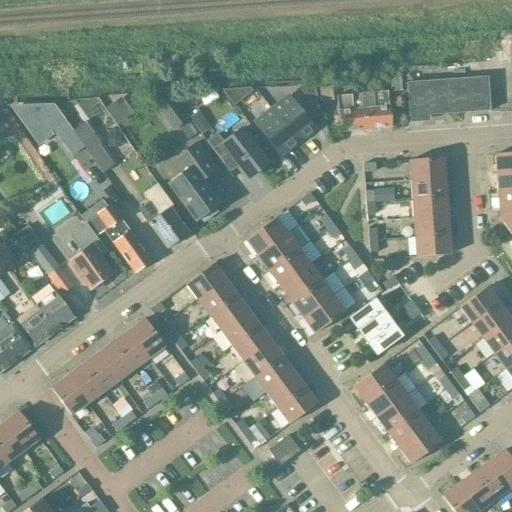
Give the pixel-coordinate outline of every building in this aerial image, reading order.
[(391,92),(402,91),(400,68),(385,69),(386,81),(391,81),(391,92)] [(487,78),(446,81),(449,115),(489,112),(487,78)] [(449,115),(446,81),(406,84),(408,118),(449,115)] [(313,86),(298,87),(311,104),(317,99),(313,86)] [(332,87),(318,88),(319,102),(333,101),(332,87)] [(249,89),(223,91),(234,105),(251,91),(249,89)] [(372,93),(362,94),(363,110),(365,128),(369,128),(369,130),(378,129),(378,127),(390,125),(387,92),(372,93)] [(351,95),(336,97),(340,131),(353,129),(353,131),(361,131),(361,128),(365,128),(363,110),(362,94),(351,95)] [(171,97),(156,108),(173,130),(187,120),(171,97)] [(288,97),(271,111),(295,143),(312,129),(288,97)] [(123,98),(110,110),(120,121),(134,109),(123,98)] [(11,106),(10,107),(38,147),(53,136),(50,132),(65,122),(54,105),(11,106)] [(295,143),(271,111),(254,124),(278,156),(295,143)] [(201,135),(210,128),(199,112),(189,118),(201,135)] [(85,124),(73,132),(103,174),(113,167),(98,145),(99,144),(85,124)] [(216,135),(206,143),(223,165),(232,158),(248,179),(267,165),(240,130),(223,144),(216,135)] [(108,131),(108,148),(121,148),(121,132),(108,131)] [(167,184),(195,223),(200,219),(203,223),(217,213),(214,209),(219,205),(202,182),(216,171),(196,143),(173,160),(182,173),(167,184)] [(511,153),(494,155),(495,175),(511,174),(511,153)] [(408,161),(410,181),(444,179),(442,159),(408,161)] [(363,164),(363,172),(375,172),(375,164),(363,164)] [(511,174),(495,175),(497,194),(511,192),(511,174)] [(445,198),(444,179),(410,181),(411,200),(445,198)] [(381,202),(394,201),(393,189),(374,190),(375,203),(381,202)] [(364,192),(365,203),(373,203),(372,191),(364,192)] [(168,198),(164,192),(138,211),(148,224),(147,224),(167,250),(188,234),(164,202),(168,198)] [(511,192),(497,194),(499,218),(511,213),(511,192)] [(309,193),(299,201),(304,207),(314,200),(309,193)] [(446,217),(445,198),(411,200),(412,219),(446,217)] [(373,203),(365,203),(366,215),(374,215),(373,203)] [(110,206),(99,214),(109,228),(104,232),(112,244),(134,273),(150,262),(110,206)] [(511,213),(499,218),(511,236),(511,213)] [(326,230),(332,225),(325,215),(319,220),(326,230)] [(448,236),(446,217),(412,219),(414,238),(448,236)] [(275,219),(245,241),(257,257),(286,235),(275,219)] [(89,292),(112,275),(91,245),(97,240),(83,220),(67,231),(81,251),(67,261),(89,292)] [(339,234),(332,225),(326,230),(333,239),(339,234)] [(286,235),(257,257),(268,272),(298,250),(309,242),(297,227),(286,235)] [(367,230),(368,242),(376,241),(375,229),(367,230)] [(26,246),(61,296),(72,287),(45,249),(48,246),(41,235),(26,246)] [(448,236),(414,238),(415,258),(449,256),(448,236)] [(376,241),(368,242),(369,254),(377,253),(376,241)] [(349,260),(355,256),(348,246),(342,251),(349,260)] [(298,250),(268,272),(279,288),(309,266),(298,250)] [(362,265),(355,256),(349,260),(356,270),(362,265)] [(185,285),(197,301),(224,281),(212,265),(185,285)] [(309,266),(279,288),(291,303),(321,281),(309,266)] [(360,276),(357,278),(368,294),(371,292),(372,292),(378,287),(371,278),(366,271),(360,276)] [(321,281),(291,303),(302,319),(332,297),(342,289),(331,274),(321,281)] [(387,290),(397,283),(392,276),(382,284),(387,290)] [(208,316),(236,296),(224,281),(197,301),(208,316)] [(0,282),(0,301),(9,295),(0,282)] [(458,308),(470,324),(497,304),(486,288),(458,308)] [(332,297),(302,319),(314,334),(344,312),(354,305),(342,289),(332,297)] [(35,307),(54,333),(73,318),(54,293),(35,307)] [(220,332),(247,311),(236,296),(208,316),(220,332)] [(373,300),(348,319),(358,332),(382,313),(373,300)] [(415,308),(410,302),(400,309),(405,315),(415,308)] [(164,310),(159,304),(149,311),(154,317),(164,310)] [(482,339),(509,319),(497,304),(470,324),(482,339)] [(35,347),(54,333),(35,307),(16,321),(35,347)] [(420,315),(415,308),(405,315),(410,322),(420,315)] [(247,311),(220,332),(231,347),(258,327),(247,311)] [(382,313),(358,332),(367,344),(391,325),(382,313)] [(493,355),(511,340),(511,323),(509,319),(482,339),(493,355)] [(144,320),(128,331),(148,359),(164,347),(144,320)] [(391,325),(367,344),(376,356),(401,337),(391,325)] [(0,332),(0,354),(8,366),(28,352),(9,326),(0,332)] [(242,362),(270,342),(258,327),(231,347),(242,362)] [(165,333),(173,343),(179,338),(172,328),(165,333)] [(112,343),(132,370),(148,359),(128,331),(112,343)] [(426,342),(433,351),(439,347),(433,337),(426,342)] [(179,338),(173,343),(180,352),(186,347),(179,338)] [(504,370),(511,364),(511,340),(493,355),(504,370)] [(254,378),(281,358),(270,342),(242,362),(254,378)] [(97,354),(117,382),(132,370),(112,343),(97,354)] [(422,360),(428,355),(421,346),(415,350),(422,360)] [(439,347),(433,351),(440,361),(447,356),(439,347)] [(0,372),(8,366),(0,354),(0,372)] [(81,366),(102,393),(117,382),(97,354),(81,366)] [(201,355),(196,360),(202,369),(208,364),(201,355)] [(436,365),(428,355),(422,360),(429,370),(436,365)] [(265,393),(293,373),(281,358),(254,378),(265,393)] [(188,364),(196,373),(202,369),(196,360),(195,359),(188,364)] [(382,365),(352,387),(364,403),(394,381),(382,365)] [(66,377),(86,404),(102,393),(81,366),(66,377)] [(449,373),(456,382),(462,377),(455,368),(449,373)] [(202,369),(196,373),(203,383),(209,378),(202,369)] [(174,380),(178,387),(188,380),(184,373),(174,380)] [(293,373),(265,393),(277,409),(304,388),(293,373)] [(394,381),(364,403),(376,418),(405,396),(414,389),(403,374),(394,381)] [(445,391),(451,386),(444,376),(438,381),(445,391)] [(86,404),(66,377),(50,389),(70,416),(86,404)] [(462,377),(456,382),(463,392),(470,387),(462,377)] [(458,396),(451,386),(445,391),(452,400),(458,396)] [(304,388),(277,409),(288,425),(316,404),(304,388)] [(152,396),(156,403),(166,396),(161,389),(152,396)] [(405,396),(376,418),(387,434),(417,412),(426,405),(414,389),(405,396)] [(211,394),(218,404),(225,399),(218,390),(211,394)] [(147,410),(156,403),(152,396),(142,403),(147,410)] [(225,399),(218,404),(225,414),(232,409),(225,399)] [(484,400),(474,407),(479,414),(489,406),(484,400)] [(474,417),(470,411),(460,418),(465,425),(474,417)] [(18,412),(2,424),(22,452),(38,440),(18,412)] [(120,419),(126,426),(135,419),(129,412),(120,419)] [(417,412),(387,434),(398,449),(428,427),(417,412)] [(116,433),(126,426),(120,419),(111,426),(116,433)] [(234,426),(241,435),(247,430),(240,421),(234,426)] [(258,422),(247,430),(241,435),(248,445),(255,440),(259,445),(269,438),(258,422)] [(0,453),(7,463),(22,452),(2,424),(0,425),(0,453)] [(428,427),(398,449),(410,465),(440,443),(428,427)] [(90,443),(94,449),(104,441),(100,435),(90,443)] [(279,467),(299,452),(287,436),(267,451),(279,467)] [(504,451),(488,462),(508,490),(511,495),(511,461),(504,451)] [(493,501),(508,490),(488,462),(473,474),(493,501)] [(53,480),(62,473),(58,466),(48,473),(53,480)] [(476,511),(477,511),(493,501),(473,474),(457,485),(476,511)] [(26,489),(32,495),(41,488),(36,482),(26,489)] [(86,484),(76,491),(81,498),(91,490),(86,484)] [(476,511),(457,485),(441,497),(452,511),(476,511)] [(22,502),(32,495),(26,489),(17,496),(22,502)] [(50,511),(41,499),(22,511),(50,511)] [(9,511),(15,508),(11,501),(1,508),(3,511),(9,511)] [(99,501),(89,508),(91,511),(97,511),(104,507),(99,501)]
